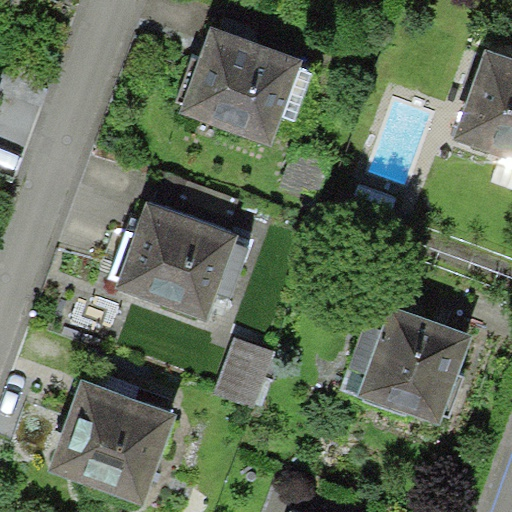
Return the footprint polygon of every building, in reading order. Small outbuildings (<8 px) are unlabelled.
[(298,57),(205,23),(174,108),(268,141),(298,57)] [(511,59),(482,48),(450,138),(511,159),(511,59)] [(241,231),(146,197),(118,276),(212,310),(241,231)] [(480,328),(392,296),(382,326),(363,320),(347,365),(366,371),(359,389),(447,420),(480,328)] [(173,408),(81,375),(48,468),(140,501),(173,408)] [(309,511),(268,497),(263,511),(309,511)]
